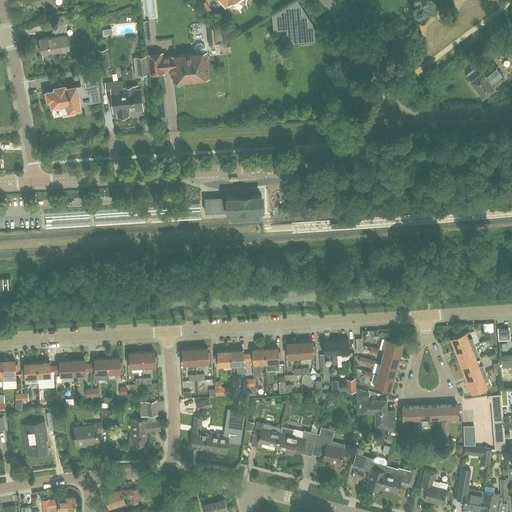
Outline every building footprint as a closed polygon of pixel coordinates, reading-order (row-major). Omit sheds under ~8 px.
[(35,0),(37,3),(44,1),(47,10),(56,7),(54,0),(35,0)] [(54,31),(55,36),(40,38),(39,38),(42,52),(68,47),(68,48),(69,47),(66,27),(67,26),(63,15),(53,19),(54,24),(51,25),(54,31)] [(209,23),(207,26),(209,45),(212,47),(220,46),(223,43),(226,43),(226,40),(215,22),(209,23)] [(161,53),(148,54),(150,73),(163,71),(163,69),(172,69),(172,76),(174,76),(175,84),(183,83),(183,80),(208,77),(205,46),(201,43),(197,43),(194,47),(195,54),(162,57),(161,53)] [(107,64),(106,48),(98,49),(99,65),(107,64)] [(139,74),(147,73),(145,56),(137,57),(139,74)] [(494,86),(504,78),(493,63),(482,71),(482,70),(477,74),(473,69),(467,74),(470,79),(482,96),(495,87),(494,86)] [(125,86),(124,80),(105,82),(106,92),(112,92),(114,112),(118,111),(118,115),(128,114),(128,110),(142,109),(140,88),(138,88),(137,86),(133,86),(125,86)] [(64,86),(46,89),(48,98),(51,98),(52,103),(67,100),(68,108),(80,106),(79,101),(86,100),(87,102),(100,99),(99,83),(84,86),(85,90),(77,92),(75,82),(64,84),(64,86)] [(249,190),(239,191),(239,196),(205,198),(206,212),(228,211),(229,218),(229,221),(262,219),(262,216),(262,208),(261,194),(249,195),(249,190)] [(497,323),(487,323),(488,331),(497,331),(497,323)] [(502,341),(511,340),(511,326),(501,328),(502,341)] [(466,332),(451,338),(456,352),(475,344),(473,337),(469,339),(466,332)] [(349,339),(336,340),(337,364),(338,366),(342,366),(342,361),(345,360),(347,360),(348,359),(349,357),(350,355),(349,353),(350,353),(349,339)] [(384,351),(400,355),(404,343),(388,339),(384,351)] [(336,340),(323,340),(324,354),(334,353),(334,358),(333,358),(333,364),(337,364),(336,340)] [(300,342),(301,356),(314,355),(314,352),(316,352),(315,345),(313,345),(313,341),(300,342)] [(301,356),(300,342),(287,343),(288,347),(285,347),(286,354),(288,354),(288,357),(301,356)] [(475,344),(456,352),(462,365),(476,359),(473,353),(478,351),(475,344)] [(278,347),(265,348),(266,362),(272,362),(272,367),(279,367),(279,358),(281,358),(280,351),(278,351),(278,347)] [(196,363),(195,348),(182,349),(183,353),(180,353),(181,360),(183,360),(183,363),(196,363)] [(208,348),(195,348),(196,363),(209,362),(209,359),(211,359),(210,351),(208,351),(208,348)] [(253,353),(250,353),(251,360),(253,360),(254,376),(261,375),(260,363),(266,362),(265,348),(252,349),(253,353)] [(243,349),(230,350),(231,364),(237,364),(238,377),(244,376),(243,360),(245,360),(245,353),(243,353),(243,349)] [(218,355),(216,355),(216,362),(218,362),(218,365),(231,364),(230,350),(218,351),(218,355)] [(142,351),(130,352),(130,357),(128,357),(128,364),(130,364),(130,367),(143,366),(142,351)] [(155,351),(142,351),(143,366),(156,365),(156,362),(158,362),(158,355),(155,355),(155,351)] [(384,351),(381,362),(397,367),(400,355),(384,351)] [(374,365),(375,360),(360,356),(358,361),(374,365)] [(95,363),(93,363),(94,370),(95,370),(95,372),(94,372),(94,379),(109,378),(108,372),(108,357),(95,358),(95,363)] [(120,357),(108,357),(108,372),(121,371),(121,368),(123,368),(123,361),(120,361),(120,357)] [(4,360),(3,360),(3,368),(4,374),(4,380),(16,380),(16,374),(16,370),(19,370),(18,367),(18,363),(16,363),(15,359),(9,360),(9,359),(3,359),(4,360)] [(85,359),(73,360),(73,374),(86,373),(86,370),(88,370),(88,363),(86,363),(85,359)] [(462,365),(467,379),(486,371),(483,364),(479,366),(476,359),(462,365)] [(60,365),(58,365),(59,372),(61,372),(61,375),(73,374),(73,360),(60,360),(60,365)] [(26,367),(23,367),(24,374),(26,374),(26,377),(39,376),(38,361),(25,362),(26,367)] [(50,361),(38,361),(39,376),(51,375),(51,372),(53,372),(53,365),(51,366),(50,361)] [(378,374),(394,378),(397,367),(381,362),(378,374)] [(355,367),(355,372),(363,374),(363,375),(371,377),(372,372),(355,367)] [(486,371),(467,379),(472,392),(487,387),(485,381),(489,379),(486,371)] [(394,378),(378,374),(375,386),(391,390),(394,378)] [(338,386),(339,391),(356,390),(356,387),(355,378),(346,379),(346,386),(338,386)] [(221,387),(221,380),(214,381),(215,388),(215,389),(216,396),(232,394),(231,386),(221,387)] [(356,387),(356,390),(358,413),(375,413),(375,426),(387,426),(387,431),(388,431),(388,435),(398,435),(398,431),(396,431),(395,409),(388,409),(388,399),(369,400),(368,390),(356,387)] [(209,398),(195,402),(198,410),(211,407),(209,398)] [(148,415),(149,421),(146,422),(146,420),(132,420),(131,436),(134,436),(134,444),(146,444),(146,429),(155,428),(155,430),(161,430),(160,420),(156,421),(156,415),(158,415),(157,400),(139,401),(140,416),(148,415)] [(430,406),(431,418),(444,417),(444,405),(430,406)] [(444,405),(444,417),(458,416),(458,405),(444,405)] [(101,407),(101,415),(102,415),(102,422),(95,423),(95,424),(74,426),(76,444),(86,442),(86,443),(99,442),(98,428),(103,428),(109,428),(109,415),(109,406),(101,407)] [(430,406),(417,407),(417,418),(431,418),(430,406)] [(403,419),(417,418),(417,407),(403,407),(403,419)] [(196,416),(192,447),(205,448),(205,451),(226,454),(228,442),(241,444),(245,411),(227,408),(223,433),(217,432),(217,435),(208,434),(209,432),(200,431),(202,417),(196,416)] [(49,430),(56,429),(54,411),(46,412),(49,430)] [(46,439),(48,439),(45,420),(24,423),(25,432),(29,431),(32,453),(48,451),(46,439)] [(258,421),(252,445),(257,446),(258,441),(277,445),(281,431),(273,429),(274,425),(258,421)] [(277,445),(277,447),(288,450),(287,454),(293,456),(294,451),(295,448),(303,450),(305,441),(308,442),(315,444),(317,435),(317,433),(311,431),(304,429),(302,436),(298,435),(298,436),(292,434),(294,429),(282,426),(281,431),(277,445)] [(317,435),(315,444),(324,446),(326,447),(323,460),(340,464),(341,459),(346,460),(348,451),(349,448),(344,447),(345,444),(332,441),(334,432),(335,429),(334,429),(329,428),(321,426),(321,428),(319,435),(317,435)] [(492,448),(483,446),(479,463),(489,464),(492,448)] [(377,456),(374,457),(363,454),(364,449),(358,447),(353,465),(370,470),(369,474),(371,474),(368,486),(379,489),(387,464),(386,464),(387,461),(385,458),(377,456)] [(400,483),(412,486),(417,468),(410,466),(409,469),(398,466),(398,467),(387,464),(379,489),(380,489),(381,487),(398,492),(400,483)] [(437,471),(424,468),(420,486),(428,488),(425,499),(443,503),(446,489),(448,483),(439,481),(439,482),(435,481),(437,471)] [(485,491),(468,489),(471,470),(463,468),(458,499),(466,500),(465,507),(482,509),(485,491)] [(481,511),(496,511),(498,499),(501,499),(502,500),(508,500),(507,487),(509,487),(508,479),(508,478),(500,480),(501,494),(499,495),(499,494),(485,491),(482,509),(481,511)] [(131,503),(138,503),(138,488),(131,488),(131,489),(121,489),(121,488),(105,492),(109,506),(125,501),(124,497),(131,497),(131,503)] [(170,488),(164,489),(165,504),(175,503),(175,497),(171,497),(170,488)] [(59,496),(59,498),(50,499),(50,498),(42,498),(43,511),(51,511),(52,511),(58,511),(58,510),(76,510),(76,496),(59,496)] [(205,511),(222,511),(222,510),(227,508),(225,498),(204,503),(205,511)]
